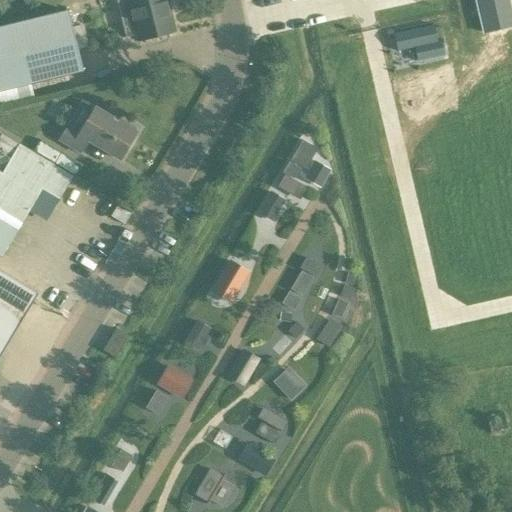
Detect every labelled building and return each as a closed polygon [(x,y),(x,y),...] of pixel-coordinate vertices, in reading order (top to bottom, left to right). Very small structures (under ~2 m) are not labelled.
[(154,0),(108,0),(111,11),(106,11),(113,31),(119,29),(124,46),(167,36),(160,17),(166,14),(160,0),(158,0),(155,1),(154,0)] [(68,10),(0,26),(0,91),(82,71),(68,10)] [(93,107),(77,132),(66,125),(56,141),(79,154),(88,141),(119,160),(135,132),(93,107)] [(33,150),(75,175),(81,165),(39,140),(33,150)] [(0,256),(0,257),(36,197),(53,208),(72,177),(18,145),(1,174),(0,173),(0,256)] [(0,353),(23,316),(0,302),(0,353)] [(129,336),(128,336),(115,327),(101,351),(115,359),(129,336)]
